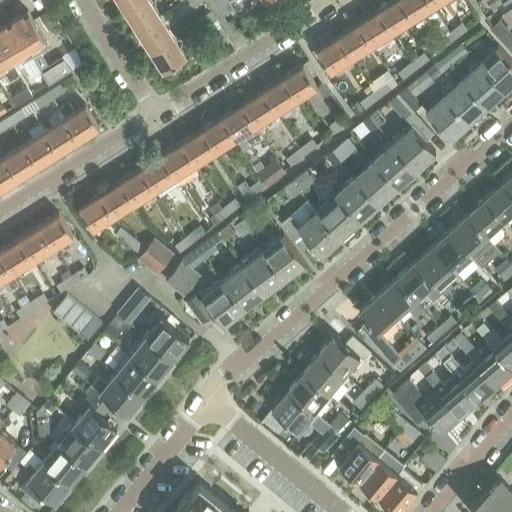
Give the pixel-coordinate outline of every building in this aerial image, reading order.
[(116,0),(124,11),(140,0),(116,0)] [(140,0),(124,11),(136,31),(158,16),(148,0),(140,0)] [(210,0),(216,9),(226,2),(224,0),(210,0)] [(392,32),(412,20),(399,0),(391,0),(377,9),(392,32)] [(444,25),(432,7),(427,0),(399,0),(412,20),(417,28),(431,19),(437,29),(444,25)] [(231,10),(226,2),(216,9),(221,17),(231,10)] [(50,7),(38,14),(47,29),(59,22),(50,7)] [(377,9),(357,22),(371,45),(392,32),(377,9)] [(26,10),(9,21),(30,56),(31,56),(42,74),(41,74),(47,84),(69,70),(62,60),(50,67),(40,53),(49,48),(26,10)] [(204,28),(215,21),(209,12),(199,19),(204,28)] [(136,31),(149,51),(171,37),(158,16),(136,31)] [(32,80),(41,74),(42,74),(31,56),(30,56),(9,21),(0,26),(0,44),(11,63),(11,62),(18,58),(32,80)] [(463,21),(448,32),(453,40),(469,29),(463,21)] [(489,29),(497,38),(506,30),(498,21),(489,29)] [(352,58),(371,45),(357,22),(337,35),(352,58)] [(497,38),(505,47),(511,41),(511,36),(506,30),(497,38)] [(443,48),(453,40),(448,32),(438,40),(437,41),(443,48)] [(329,72),(352,58),(337,35),(315,49),(329,72)] [(184,57),(171,37),(149,51),(162,72),(184,57)] [(435,37),(426,42),(434,55),(443,48),(437,41),(438,40),(435,37)] [(17,72),(11,62),(11,63),(0,44),(0,75),(6,71),(9,77),(17,72)] [(460,44),(442,58),(449,66),(466,52),(460,44)] [(511,61),(497,45),(478,62),(504,90),(511,82),(511,61)] [(424,51),(410,62),(415,69),(430,58),(424,51)] [(442,58),(423,73),(430,81),(431,80),(449,66),(442,58)] [(403,78),(415,69),(410,62),(398,71),(403,78)] [(478,62),(460,78),(485,106),(504,90),(478,62)] [(301,64),(281,77),(295,100),(316,87),(301,64)] [(433,81),(431,80),(430,81),(423,73),(403,89),(413,99),(415,97),(433,81)] [(281,77),(260,90),(275,113),(295,100),(281,77)] [(460,78),(442,94),(467,122),(485,106),(460,78)] [(386,80),(372,90),(377,98),(392,87),(386,80)] [(62,81),(48,90),(52,98),(66,89),(62,81)] [(421,105),(415,97),(413,99),(403,89),(386,102),(408,127),(392,141),(417,169),(435,153),(425,141),(432,135),(412,112),(421,105)] [(19,90),(10,96),(15,104),(24,98),(19,90)] [(39,107),(52,98),(48,90),(34,99),(39,107)] [(260,90),(240,103),(255,126),(275,113),(260,90)] [(365,107),(377,98),(372,90),(360,100),(365,107)] [(449,139),(467,122),(442,94),(424,111),(449,139)] [(260,135),(255,126),(240,103),(221,115),(235,138),(241,147),(260,135)] [(83,105),(64,117),(79,140),(98,128),(83,105)] [(21,107),(7,116),(12,124),(25,115),(21,107)] [(60,109),(39,122),(59,153),(79,140),(64,117),(60,109)] [(377,110),(370,115),(377,124),(378,125),(385,120),(377,110)] [(215,151),(235,138),(221,115),(200,128),(215,151)] [(371,130),(378,125),(377,124),(370,115),(363,120),(371,130)] [(0,131),(12,124),(7,116),(0,120),(0,131)] [(333,133),(346,123),(341,116),(328,126),(333,133)] [(33,137),(24,142),(38,165),(59,153),(39,122),(28,129),(33,137)] [(200,128),(179,142),(193,165),(215,151),(200,128)] [(332,149),(340,160),(355,148),(347,137),(332,149)] [(312,138),(298,149),(303,157),(317,145),(312,138)] [(392,141),(373,158),(398,185),(417,169),(392,141)] [(24,142),(4,155),(18,178),(38,165),(24,142)] [(179,142),(160,154),(174,177),(193,165),(179,142)] [(292,165),(303,157),(298,149),(293,153),(294,154),(288,159),(292,165)] [(332,149),(325,154),(333,165),(340,160),(332,149)] [(152,191),(174,177),(160,154),(137,168),(152,191)] [(4,155),(0,157),(0,189),(18,178),(4,155)] [(373,158),(354,174),(379,202),(398,185),(373,158)] [(133,203),(152,191),(137,168),(118,180),(133,203)] [(274,168),(260,178),(265,186),(279,175),(274,168)] [(307,168),(292,179),(301,190),(316,179),(307,168)] [(511,171),(503,179),(511,189),(511,171)] [(354,174),(335,191),(360,218),(379,202),(354,174)] [(256,193),(265,186),(260,178),(247,188),(253,195),(256,193)] [(293,196),(301,190),(292,179),(285,185),(293,196)] [(511,189),(503,179),(485,196),(504,218),(511,211),(511,189)] [(113,216),(133,203),(118,180),(99,193),(113,216)] [(335,191),(316,207),(341,235),(360,218),(335,191)] [(93,228),(113,216),(99,193),(79,205),(93,228)] [(467,212),(492,240),(494,242),(503,234),(503,228),(499,223),(504,218),(485,196),(467,212)] [(222,207),(221,208),(225,215),(240,204),(235,198),(222,207)] [(217,200),(208,206),(214,214),(221,208),(222,207),(217,200)] [(322,251),(341,235),(316,207),(298,223),(291,214),(281,221),(302,248),(312,240),(322,251)] [(214,224),(225,215),(221,208),(214,214),(209,217),(214,224)] [(58,211),(37,224),(51,247),(73,233),(58,211)] [(467,212),(449,228),(474,256),(492,240),(467,212)] [(248,214),(240,219),(249,230),(256,225),(248,214)] [(242,235),(249,230),(240,219),(234,224),(242,235)] [(199,223),(181,237),(186,245),(205,231),(199,223)] [(37,224),(17,237),(31,260),(51,247),(37,224)] [(122,225),(115,233),(127,243),(133,235),(122,225)] [(449,228),(431,244),(456,272),(474,256),(449,228)] [(283,231),(261,247),(283,276),(305,260),(283,231)] [(138,254),(137,255),(139,257),(146,263),(164,242),(155,234),(145,246),(138,254)] [(133,235),(127,243),(138,254),(145,246),(133,235)] [(17,237),(0,247),(0,254),(11,272),(31,260),(17,237)] [(178,250),(186,245),(181,237),(172,243),(178,250)] [(164,242),(146,263),(155,271),(173,251),(170,249),(171,248),(164,242)] [(431,244),(413,259),(433,281),(439,289),(457,273),(456,272),(431,244)] [(181,258),(191,266),(206,255),(198,245),(181,258)] [(261,247),(242,262),(264,291),(283,276),(261,247)] [(0,254),(0,279),(11,272),(0,254)] [(165,278),(174,286),(191,266),(181,258),(165,278)] [(432,282),(433,281),(413,259),(395,276),(414,298),(423,290),(432,299),(440,291),(432,282)] [(504,279),(511,272),(511,262),(510,261),(498,272),(504,279)] [(242,262),(222,277),(244,306),(264,291),(242,262)] [(83,266),(69,275),(74,283),(88,273),(83,266)] [(200,274),(191,266),(174,286),(184,294),(200,274)] [(60,292),(74,283),(69,275),(55,284),(60,292)] [(414,298),(395,276),(377,291),(396,313),(405,305),(414,315),(422,307),(414,298)] [(215,310),(223,321),(244,306),(222,277),(201,292),(215,310)] [(487,282),(474,293),(480,299),(493,288),(487,282)] [(129,321),(149,296),(138,287),(117,312),(129,321)] [(199,289),(185,299),(202,320),(215,310),(201,292),(199,289)] [(378,330),(396,313),(377,291),(357,309),(366,319),(358,327),(399,370),(407,363),(378,330)] [(43,292),(29,300),(34,308),(48,299),(43,292)] [(51,309),(61,317),(74,300),(65,293),(51,309)] [(462,315),(480,299),(474,293),(456,308),(462,315)] [(495,299),(488,305),(502,320),(511,331),(511,314),(510,313),(508,315),(495,299)] [(20,317),(34,308),(29,300),(15,309),(20,317)] [(61,317),(69,324),(82,307),(74,300),(61,317)] [(470,320),(494,348),(495,348),(509,365),(510,365),(511,362),(511,331),(502,320),(500,322),(507,331),(501,337),(493,328),(490,330),(484,322),(494,313),(487,306),(470,320)] [(69,324),(78,331),(91,314),(82,307),(69,324)] [(101,321),(91,314),(78,331),(87,338),(101,321)] [(450,314),(438,324),(444,331),(456,321),(450,314)] [(161,315),(145,335),(172,357),(188,338),(161,315)] [(102,330),(112,339),(119,331),(108,323),(102,330)] [(431,342),(444,331),(438,324),(425,335),(431,342)] [(453,336),(471,358),(476,363),(477,363),(494,384),(511,367),(511,366),(510,365),(509,365),(494,348),(484,358),(460,329),(453,336)] [(333,331),(318,350),(344,372),(359,354),(364,358),(371,349),(354,335),(351,333),(345,341),(333,331)] [(124,348),(130,353),(157,375),(172,357),(145,335),(136,346),(130,341),(124,348)] [(87,348),(97,357),(103,349),(93,341),(87,348)] [(434,352),(453,372),(476,398),(494,384),(477,363),(476,365),(470,358),(461,366),(442,345),(434,352)] [(318,350),(303,369),(329,391),(344,372),(318,350)] [(130,353),(115,372),(142,394),(157,375),(130,353)] [(71,367),(82,375),(88,368),(78,359),(71,367)] [(417,367),(435,388),(435,387),(459,414),(476,398),(453,372),(443,381),(425,360),(417,367)] [(303,369),(289,387),(315,409),(329,391),(303,369)] [(115,372),(100,390),(113,401),(127,412),(142,394),(115,372)] [(376,377),(364,388),(365,389),(366,389),(372,396),(383,385),(376,377)] [(441,429),(459,414),(435,387),(435,388),(425,396),(410,378),(393,393),(417,421),(427,413),(441,429)] [(113,401),(100,390),(95,386),(84,399),(89,403),(72,423),(99,445),(116,424),(103,413),(113,401)] [(314,410),(315,409),(289,387),(273,407),(300,428),(307,419),(322,429),(310,441),(322,450),(340,432),(330,422),(329,421),(329,422),(314,410)] [(359,408),(372,396),(366,389),(365,389),(364,388),(351,400),(359,408)] [(6,404),(13,410),(23,397),(17,392),(6,404)] [(30,402),(23,397),(13,410),(19,415),(30,402)] [(35,411),(36,422),(48,420),(47,415),(50,410),(42,402),(35,411)] [(387,419),(399,429),(407,420),(398,414),(394,410),(387,419)] [(340,411),(329,421),(330,422),(340,432),(350,423),(347,420),(348,419),(340,411)] [(49,433),(48,420),(36,422),(37,435),(49,433)] [(419,430),(407,420),(399,429),(412,439),(419,430)] [(72,423),(58,440),(85,463),(99,445),(72,423)] [(340,461),(359,477),(378,455),(359,440),(363,435),(354,427),(340,444),(348,451),(340,461)] [(0,462),(17,442),(0,428),(0,462)] [(58,440),(45,456),(42,459),(69,481),(85,463),(58,440)] [(54,500),(69,481),(42,459),(45,456),(33,446),(10,474),(29,489),(34,483),(54,500)] [(435,469),(445,458),(431,446),(421,458),(435,469)] [(359,477),(378,494),(397,471),(378,455),(359,477)] [(397,471),(378,494),(398,510),(422,482),(402,465),(397,471)] [(470,503),(477,511),(495,511),(511,498),(511,491),(500,477),(470,503)] [(182,502),(173,511),(233,511),(229,509),(230,507),(199,481),(189,493),(193,495),(185,505),(182,502)] [(511,511),(511,498),(495,511),(511,511)]
